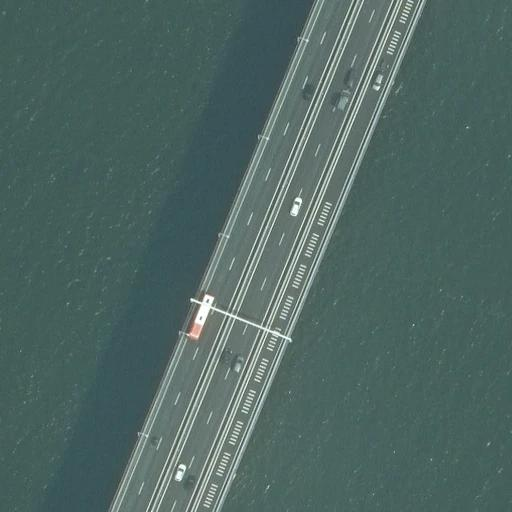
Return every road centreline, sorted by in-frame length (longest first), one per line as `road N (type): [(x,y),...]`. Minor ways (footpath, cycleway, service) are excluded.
road 1 (tertiary): [(207,511),(414,0)]
road 2 (motorway): [(175,511),(381,0)]
road 3 (motorway): [(341,0),(135,511)]
